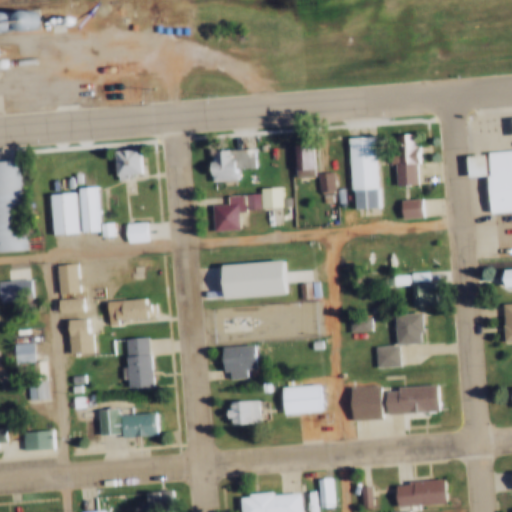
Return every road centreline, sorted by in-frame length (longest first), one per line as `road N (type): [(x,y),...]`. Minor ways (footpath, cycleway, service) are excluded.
road 1 (tertiary): [(511,91),(0,133)]
road 2 (residential): [(0,478),(511,441)]
road 3 (residential): [(484,511),(453,96)]
road 4 (residential): [(206,511),(172,120)]
